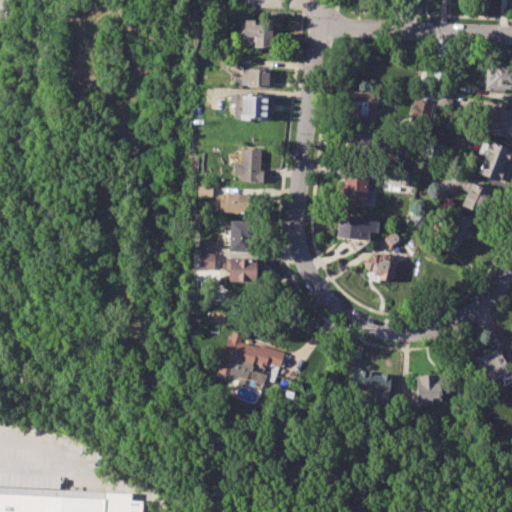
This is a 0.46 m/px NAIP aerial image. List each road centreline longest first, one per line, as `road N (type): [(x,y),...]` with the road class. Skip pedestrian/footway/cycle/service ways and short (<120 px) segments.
road 1 (residential): [(321,0),(297,206),(313,283),(364,326),(425,332),(479,309),(511,267)]
road 2 (residential): [(511,37),(319,26)]
